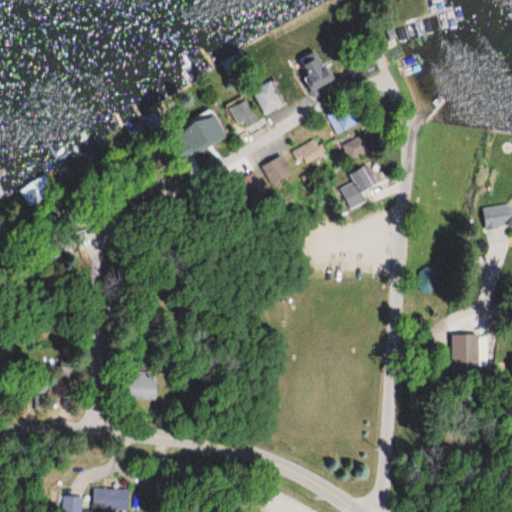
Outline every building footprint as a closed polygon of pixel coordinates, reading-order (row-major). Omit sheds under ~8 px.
[(330,89),(316,57),(297,65),(310,97),(330,89)] [(261,115),(280,108),(269,82),(250,90),(261,115)] [(257,118),(235,100),(224,113),(246,131),(257,118)] [(358,123),(348,105),(325,117),(335,136),(358,123)] [(339,147),(347,162),(368,150),(360,136),(339,147)] [(312,141),(290,152),(297,166),(319,154),(312,141)] [(262,165),(269,185),(288,179),(281,158),(262,165)] [(358,193),(375,184),(365,166),(347,175),(351,183),(337,190),(348,210),(363,202),(358,193)] [(20,191),(30,206),(40,199),(31,184),(20,191)] [(511,214),(511,215),(509,204),(480,210),(484,230),(511,224),(511,214)] [(451,369),(487,369),(487,336),(451,336),(451,369)] [(151,401),(151,372),(119,372),(119,401),(151,401)] [(91,510),(127,510),(127,488),(91,488),(91,510)]
